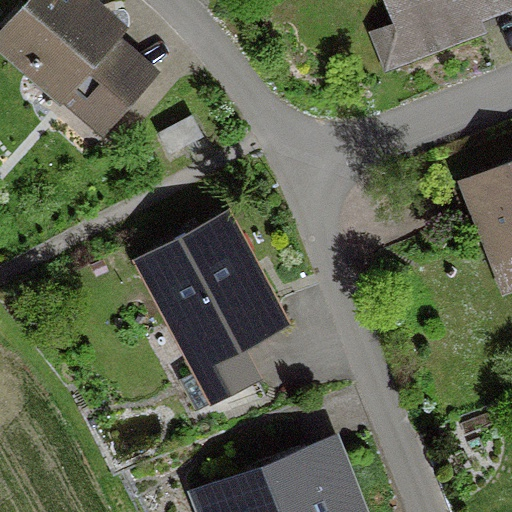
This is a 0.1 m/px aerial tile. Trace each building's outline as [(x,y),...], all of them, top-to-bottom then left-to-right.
[(0,42),(56,91),(110,29),(76,0),(31,0),(0,35),(0,42)] [(398,0),(420,55),(475,34),(462,0),(398,0)] [(197,136),(186,116),(153,133),(164,153),(197,136)] [(511,159),(462,179),(495,264),(511,257),(511,159)] [(244,278),(211,217),(135,258),(168,320),(175,317),(200,364),(174,378),(191,410),(251,378),(234,346),(275,325),(249,275),(244,278)] [(325,511),(304,455),(192,499),(197,511),(325,511)]
